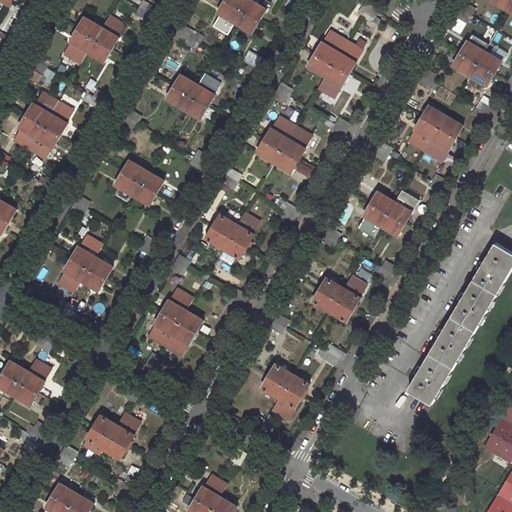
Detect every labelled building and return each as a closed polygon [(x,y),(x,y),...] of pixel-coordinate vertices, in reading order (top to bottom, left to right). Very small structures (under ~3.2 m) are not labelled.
[(227,0),(226,1),(244,12),(251,0),(227,0)] [(267,9),(251,0),(244,12),(260,21),(267,9)] [(511,7),(511,0),(493,0),(492,2),(509,12),(511,7)] [(244,12),(226,1),(219,13),(237,24),(244,12)] [(366,1),(358,11),(364,15),(365,16),(373,6),(366,1)] [(477,9),(465,2),(461,9),(473,16),(477,9)] [(160,12),(149,5),(145,12),(157,19),(160,12)] [(365,16),(371,21),(379,11),(373,6),(365,16)] [(461,9),(457,16),(468,23),(473,16),(461,9)] [(145,12),(141,19),(152,26),(157,19),(145,12)] [(253,33),(260,21),(244,12),(237,24),(253,33)] [(111,16),(103,28),(97,40),(113,50),(120,38),(118,37),(125,25),(111,16)] [(86,18),(79,29),(97,40),(103,28),(86,18)] [(193,31),(182,24),(178,30),(190,36),(193,31)] [(97,40),(79,29),(72,41),(90,52),(97,40)] [(178,30),(174,38),(185,45),(190,36),(178,30)] [(17,41),(6,35),(2,41),(13,48),(17,41)] [(106,61),(113,50),(97,40),(90,52),(106,61)] [(349,40),(341,53),(335,64),(351,73),(357,62),(357,61),(364,49),(349,40)] [(2,41),(0,44),(0,49),(9,55),(13,48),(2,41)] [(323,42),(317,53),(335,64),(341,53),(323,42)] [(468,42),(462,53),(479,63),(486,52),(468,42)] [(502,62),(486,52),(479,63),(496,72),(502,62)] [(335,64),(317,53),(309,65),(327,76),(335,64)] [(479,63),(462,53),(454,65),(472,75),(479,63)] [(50,62),(38,55),(34,61),(46,69),(50,62)] [(34,61),(29,69),(26,76),(37,83),(46,69),(34,61)] [(488,85),(496,72),(479,63),(472,75),(488,85)] [(343,86),(351,73),(335,64),(327,76),(343,86)] [(258,78),(262,72),(250,65),(247,71),(258,78)] [(438,75),(426,68),(422,74),(434,81),(438,75)] [(242,78),(254,86),(258,78),(247,71),(242,78)] [(422,74),(418,81),(429,88),(434,81),(422,74)] [(182,75),(175,86),(193,97),(200,86),(182,75)] [(294,90),(283,84),(279,90),(290,97),(294,90)] [(193,97),(175,86),(167,99),(186,110),(193,97)] [(215,95),(200,86),(193,97),(209,106),(215,95)] [(279,90),(275,97),(286,104),(290,97),(279,90)] [(105,104),(109,98),(97,91),(93,97),(105,104)] [(89,105),(100,112),(105,104),(93,97),(89,105)] [(201,119),(209,106),(193,97),(186,110),(201,119)] [(489,115),(493,109),(481,102),(478,108),(489,115)] [(35,105),(28,116),(45,126),(52,115),(35,105)] [(430,106),(423,118),(440,128),(447,116),(430,106)] [(473,115),(485,122),(489,115),(478,108),(473,115)] [(142,117),(131,110),(127,116),(139,122),(142,117)] [(68,124),(52,115),(45,126),(61,136),(68,124)] [(45,126),(28,116),(21,128),(23,129),(16,141),(31,150),(38,138),(45,126)] [(127,116),(123,123),(134,130),(139,122),(127,116)] [(440,128),(457,138),(464,127),(447,116),(440,128)] [(348,131),(352,124),(340,118),(337,124),(348,131)] [(440,128),(423,118),(416,130),(409,142),(426,152),(433,140),(440,128)] [(332,131),(344,138),(348,131),(337,124),(332,131)] [(54,147),(61,136),(45,126),(38,138),(54,147)] [(298,126),(291,138),(284,149),(300,159),(307,147),(306,147),(313,135),(298,126)] [(272,127),(266,139),(284,149),(291,138),(272,127)] [(450,150),(457,138),(440,128),(433,140),(450,150)] [(284,149),(266,139),(258,151),(276,162),(284,149)] [(393,149),(382,142),(378,148),(389,155),(393,149)] [(378,148),(373,156),(385,162),(389,155),(378,148)] [(292,171),(300,159),(284,149),(276,162),(292,171)] [(207,164),(211,157),(199,151),(195,157),(207,164)] [(191,164),(203,171),(207,164),(195,157),(191,164)] [(130,161),(124,172),(142,183),(148,172),(130,161)] [(243,175),(232,169),(228,175),(239,182),(243,175)] [(142,183),(124,172),(116,184),(135,195),(142,183)] [(164,181),(148,172),(142,183),(157,192),(164,181)] [(228,175),(224,182),(235,189),(239,182),(228,175)] [(445,189),(449,183),(438,176),(434,182),(445,189)] [(53,190),(57,183),(45,177),(42,183),(53,190)] [(429,189),(441,196),(445,189),(434,182),(429,189)] [(53,190),(42,183),(37,190),(49,197),(53,190)] [(150,204),(157,192),(142,183),(135,195),(150,204)] [(390,213),(407,223),(413,213),(420,201),(403,191),(396,203),(390,213)] [(390,213),(396,203),(379,193),(373,203),(390,213)] [(92,201),(80,194),(76,201),(88,208),(92,201)] [(16,209),(1,200),(0,201),(0,215),(9,221),(16,209)] [(76,201),(72,208),(84,214),(88,208),(76,201)] [(298,216),(301,209),(290,203),(286,209),(298,216)] [(390,213),(373,203),(365,216),(382,226),(390,213)] [(281,216),(293,223),(298,216),(286,209),(281,216)] [(399,236),(407,223),(390,213),(382,226),(399,236)] [(3,232),(9,221),(0,215),(0,234),(2,232),(3,232)] [(221,215),(214,226),(232,236),(239,225),(221,215)] [(255,235),(239,225),(232,236),(248,246),(255,235)] [(232,236),(214,226),(207,238),(225,249),(232,236)] [(342,234),(330,227),(327,234),(338,241),(342,234)] [(327,234),(322,241),(334,248),(338,241),(327,234)] [(79,246),(72,257),(90,268),(97,257),(104,245),(87,235),(80,246),(79,246)] [(156,249),(160,242),(148,235),(144,242),(156,249)] [(241,259),(248,246),(232,236),(225,249),(241,259)] [(140,249),(152,256),(156,249),(144,242),(140,249)] [(418,375),(409,389),(433,403),(511,271),(511,252),(496,243),(485,263),(480,260),(476,268),(480,270),(466,293),(462,291),(458,298),(462,301),(444,331),(440,328),(436,335),(440,338),(422,368),(418,366),(414,372),(418,375)] [(192,262),(181,255),(177,261),(188,268),(192,262)] [(90,268),(72,257),(65,270),(83,281),(90,268)] [(113,266),(97,257),(90,268),(106,278),(113,266)] [(177,261),(172,269),(184,275),(188,268),(177,261)] [(394,274),(398,268),(386,261),(383,267),(394,274)] [(394,274),(383,267),(378,274),(390,281),(394,274)] [(98,290),(106,278),(90,268),(83,281),(98,290)] [(352,276),(345,288),(338,299),(355,309),(362,298),(360,297),(367,285),(352,276)] [(328,278),(322,289),(338,299),(345,288),(328,278)] [(246,303),(250,296),(238,289),(235,296),(246,303)] [(338,299),(322,289),(314,302),(331,312),(338,299)] [(230,303),(242,310),(246,303),(235,296),(230,303)] [(62,299),(56,310),(63,314),(69,304),(62,299)] [(170,299),(163,311),(181,321),(188,310),(170,299)] [(347,322),(355,309),(338,299),(331,312),(347,322)] [(76,308),(69,304),(63,314),(70,319),(76,308)] [(205,320),(188,310),(181,321),(198,331),(205,320)] [(181,321),(163,311),(156,323),(157,323),(150,335),(167,345),(174,334),(181,321)] [(291,320),(279,313),(275,319),(287,326),(291,320)] [(275,319),(271,327),(283,334),(287,326),(275,319)] [(181,321),(174,334),(167,345),(182,355),(189,343),(190,343),(198,331),(181,321)] [(50,337),(43,333),(36,345),(43,348),(50,337)] [(56,341),(50,337),(43,348),(50,352),(56,341)] [(343,360),(347,354),(335,347),(332,353),(343,360)] [(153,353),(147,364),(153,368),(160,357),(153,353)] [(327,361),(338,368),(339,367),(343,360),(332,353),(327,361)] [(167,361),(160,357),(153,368),(160,372),(167,361)] [(36,360),(29,372),(22,383),(39,393),(45,382),(52,370),(36,360)] [(11,362),(4,373),(22,383),(29,372),(11,362)] [(276,364),(270,375),(287,385),(293,374),(276,364)] [(22,383),(4,373),(0,380),(0,387),(14,396),(22,383)] [(310,385),(293,374),(287,385),(304,395),(310,385)] [(287,385),(270,375),(262,388),(279,398),(287,385)] [(31,406),(39,393),(22,383),(14,396),(31,406)] [(291,418),(304,395),(287,385),(279,398),(272,410),(279,414),(282,413),(291,418)] [(139,390),(132,386),(126,398),(132,402),(139,390)] [(139,406),(146,394),(139,390),(132,402),(139,406)] [(485,447),(511,463),(511,462),(511,401),(511,402),(485,447)] [(112,437),(128,447),(136,434),(135,434),(142,422),(126,412),(119,424),(112,437)] [(102,415),(95,427),(112,437),(119,424),(102,415)] [(259,416),(252,426),(260,431),(266,420),(259,416)] [(260,431),(266,435),(272,424),(266,420),(260,431)] [(42,441),(46,434),(35,427),(31,434),(42,441)] [(112,437),(95,427),(88,438),(105,448),(112,437)] [(42,441),(31,434),(26,441),(38,448),(42,441)] [(122,458),(128,447),(112,437),(105,448),(122,458)] [(78,453),(66,446),(62,454),(73,460),(78,453)] [(247,453),(240,449),(233,461),(240,465),(247,453)] [(247,469),(254,457),(253,457),(247,453),(240,465),(247,469)] [(73,460),(62,454),(58,460),(69,467),(73,460)] [(511,511),(511,471),(487,511),(511,511)] [(212,475),(205,486),(222,496),(228,485),(212,475)] [(132,495),(136,488),(124,481),(119,488),(132,495)] [(61,483),(55,495),(72,505),(78,493),(61,483)] [(204,485),(197,497),(215,508),(222,496),(205,486),(204,485)] [(115,495),(127,502),(132,495),(119,488),(115,495)] [(72,505),(83,511),(89,511),(95,503),(78,493),(72,505)] [(67,511),(72,505),(55,495),(47,508),(53,511),(67,511)] [(215,508),(221,511),(234,511),(238,506),(222,496),(215,508)] [(212,511),(215,508),(197,497),(190,509),(194,511),(212,511)]
